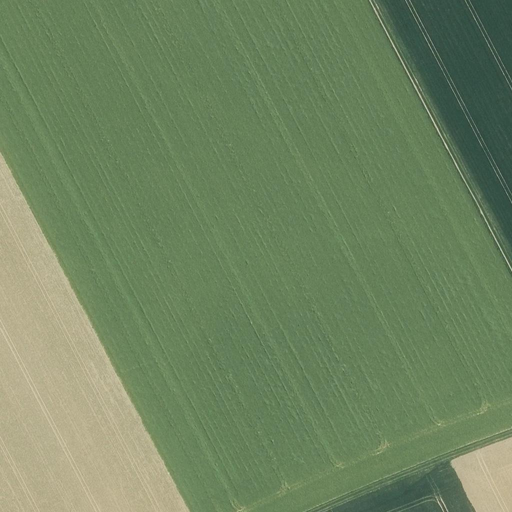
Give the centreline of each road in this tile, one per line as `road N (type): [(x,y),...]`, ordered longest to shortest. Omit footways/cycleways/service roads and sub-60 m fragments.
road 1 (track): [(511,267),(376,0)]
road 2 (track): [(321,511),(511,436)]
